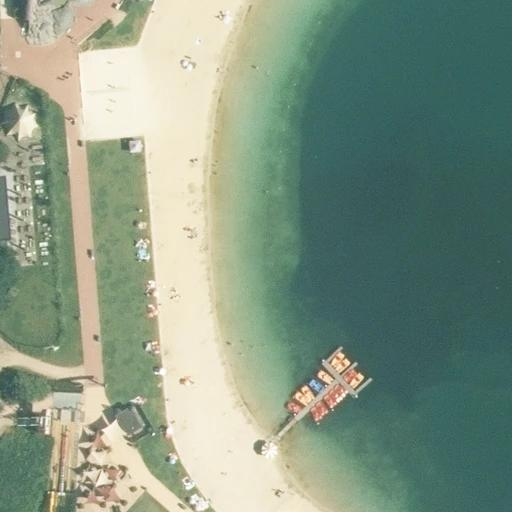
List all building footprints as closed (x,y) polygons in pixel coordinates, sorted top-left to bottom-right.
[(27,0),(28,16),(51,16),(55,16),(60,15),(63,12),(70,0),(27,0)] [(54,391),(53,408),(82,409),(82,392),(54,391)] [(133,407),(117,417),(129,437),(145,428),(133,407)] [(268,463),(273,463),(278,460),(279,455),(277,450),(273,447),(268,447),(264,450),(262,455),(264,460),(268,463)] [(101,511),(128,498),(105,449),(78,461),(101,511)]
